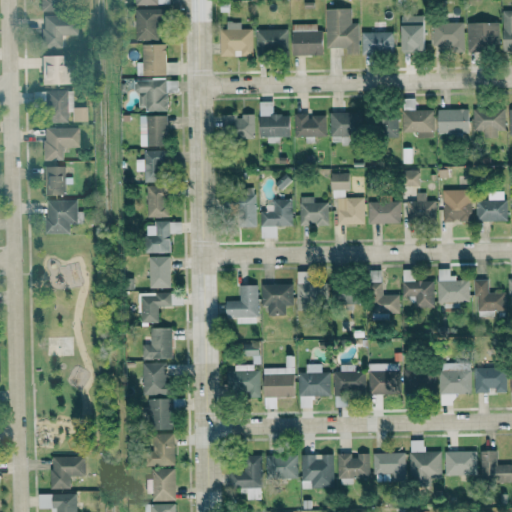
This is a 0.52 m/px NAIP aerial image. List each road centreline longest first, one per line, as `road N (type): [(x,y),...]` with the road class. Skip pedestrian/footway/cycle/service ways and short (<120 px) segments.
road 1 (residential): [(18,511),(7,0)]
road 2 (residential): [(207,511),(196,0)]
road 3 (residential): [(198,86),(511,78)]
road 4 (residential): [(511,251),(203,255)]
road 5 (residential): [(205,426),(511,419)]
